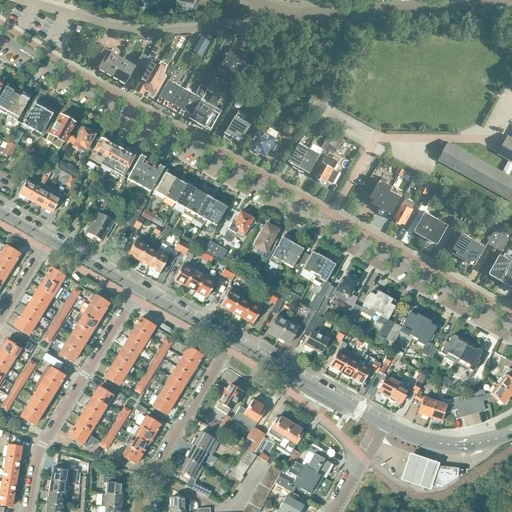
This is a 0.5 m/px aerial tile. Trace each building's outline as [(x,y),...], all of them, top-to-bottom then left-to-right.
[(145,0),(140,0),(139,12),(146,13),(148,1),(145,0)] [(201,36),(193,51),(202,56),(210,41),(201,36)] [(225,39),(220,48),(228,53),(231,48),(236,39),(225,39)] [(113,75),(122,58),(104,47),(104,46),(99,43),(93,54),(98,57),(103,60),(99,67),(113,75)] [(228,53),(221,66),(203,97),(217,105),(228,85),(238,90),(254,61),(231,48),(228,53)] [(144,93),(146,89),(160,64),(159,64),(161,61),(156,58),(157,54),(151,51),(148,56),(143,66),(149,69),(138,89),(144,93)] [(142,67),(143,66),(148,56),(142,53),(136,63),(142,67)] [(136,65),(122,58),(113,75),(127,83),(136,65)] [(168,64),(161,61),(159,64),(160,64),(146,89),(149,91),(146,95),(154,99),(156,95),(166,77),(162,75),(166,67),(168,64)] [(173,109),(185,88),(173,82),(176,76),(174,75),(172,77),(171,76),(169,80),(158,100),(173,109)] [(5,114),(18,91),(6,84),(0,95),(0,112),(5,114)] [(192,117),(202,100),(208,88),(201,84),(196,92),(198,93),(197,95),(194,100),(192,99),(183,114),(191,119),(192,117)] [(194,100),(197,95),(185,88),(173,109),(183,114),(192,99),(194,100)] [(29,97),(18,91),(5,114),(2,120),(6,122),(9,117),(16,121),(29,97)] [(321,100),(310,94),(302,108),(312,114),(319,103),(321,100)] [(269,103),(261,98),(253,112),(261,117),(269,103)] [(38,138),(40,134),(43,136),(50,124),(47,123),(54,109),(36,99),(22,124),(33,130),(31,134),(38,138)] [(221,111),(202,100),(192,117),(199,121),(198,123),(204,126),(211,129),(221,111)] [(326,107),(319,103),(312,114),(311,116),(319,121),(326,107)] [(59,115),(45,140),(42,139),(37,148),(40,150),(39,153),(44,156),(50,144),(59,149),(73,123),(72,119),(67,117),(64,118),(59,115)] [(241,141),(252,122),(246,119),(245,120),(236,115),(226,132),(224,137),(231,140),(233,136),(236,138),(241,141)] [(311,120),(307,127),(317,133),(321,126),(311,120)] [(294,131),(300,134),(304,127),(299,124),(294,131)] [(277,144),(281,138),(277,136),(279,133),(269,128),(268,130),(262,127),(261,129),(259,128),(249,146),(250,146),(249,148),(250,151),(254,153),(257,152),(258,150),(266,155),(270,149),(274,151),(277,145),(277,144)] [(87,128),(85,130),(82,128),(77,137),(73,135),(67,145),(72,147),(72,148),(77,151),(80,146),(86,150),(95,135),(92,133),(92,131),(87,128)] [(8,141),(2,153),(2,154),(9,158),(16,146),(23,134),(15,129),(13,133),(8,141)] [(335,136),(334,135),(322,156),(323,156),(318,163),(321,164),(315,175),(320,178),(320,180),(323,181),(325,180),(327,181),(328,179),(333,182),(339,172),(334,169),(338,161),(339,158),(334,155),(333,158),(328,155),(330,150),(335,153),(337,148),(340,150),(345,141),(347,138),(337,132),(335,136)] [(322,156),(334,135),(330,133),(325,141),(321,148),(313,144),(310,148),(298,170),(304,173),(306,170),(310,172),(320,154),(322,156)] [(511,136),(508,135),(499,153),(509,159),(502,172),(498,169),(497,169),(485,162),(484,162),(448,142),(445,148),(441,146),(437,152),(442,154),(439,160),(475,180),(511,200),(511,176),(508,175),(511,167),(511,136)] [(100,165),(111,145),(107,143),(109,141),(108,138),(103,136),(101,137),(89,159),(87,161),(99,167),(100,165)] [(298,170),(310,148),(300,142),(289,161),(294,163),(292,167),(298,170)] [(111,171),(124,147),(119,144),(117,145),(116,147),(111,145),(100,165),(111,171)] [(111,171),(109,175),(117,179),(119,175),(123,176),(134,157),(130,154),(131,152),(130,150),(124,147),(111,171)] [(22,175),(28,178),(39,157),(33,154),(22,175)] [(138,185),(149,165),(144,162),(146,158),(140,155),(138,159),(127,179),(138,185)] [(60,160),(56,167),(76,178),(80,171),(73,167),(73,166),(68,163),(67,164),(60,160)] [(150,192),(163,168),(159,166),(157,169),(149,165),(138,185),(150,192)] [(165,198),(175,179),(171,177),(173,174),(167,170),(155,192),(165,198)] [(100,176),(91,171),(88,177),(97,182),(100,176)] [(19,194),(30,200),(37,187),(39,184),(34,181),(32,184),(26,181),(27,178),(21,175),(16,185),(22,188),(19,194)] [(70,175),(65,184),(71,188),(76,178),(70,175)] [(175,203),(187,181),(181,178),(179,181),(175,179),(165,198),(175,203)] [(380,207),(390,190),(392,186),(381,179),(369,200),(380,207)] [(185,209),(195,190),(192,188),(194,185),(187,181),(175,203),(185,209)] [(425,182),(420,192),(426,195),(431,185),(425,182)] [(431,185),(428,192),(445,202),(449,195),(431,185)] [(30,200),(41,207),(48,193),(37,187),(30,200)] [(62,194),(50,188),(48,193),(41,207),(52,213),(59,199),(62,194)] [(193,219),(207,193),(201,189),(199,193),(195,190),(185,209),(183,214),(193,219)] [(396,193),(390,190),(380,207),(378,210),(390,217),(392,213),(401,196),(403,193),(398,191),(396,193)] [(206,220),(216,202),(212,200),(214,196),(207,193),(193,219),(203,225),(206,220)] [(406,198),(403,204),(395,218),(397,219),(396,222),(401,224),(403,222),(404,223),(412,209),(415,203),(406,198)] [(219,204),(216,202),(206,220),(209,222),(207,227),(214,231),(216,226),(228,204),(221,200),(219,204)] [(456,206),(465,211),(468,206),(459,201),(456,206)] [(135,209),(133,213),(139,216),(142,209),(138,207),(137,210),(135,209)] [(468,208),(466,213),(472,217),(474,212),(468,208)] [(113,209),(112,211),(107,219),(97,214),(94,219),(93,218),(90,224),(91,225),(87,233),(101,240),(111,222),(117,225),(122,215),(113,209)] [(141,216),(152,222),(155,215),(145,210),(141,216)] [(251,227),(255,221),(252,219),(253,218),(251,218),(251,216),(249,215),(247,215),(240,211),(233,223),(231,222),(222,238),(230,243),(235,235),(241,239),(244,235),(249,226),(251,227)] [(426,238),(437,218),(425,211),(415,230),(416,232),(426,238)] [(133,226),(139,216),(133,213),(128,223),(133,226)] [(155,215),(152,222),(161,227),(164,220),(155,215)] [(133,226),(133,227),(138,230),(141,225),(146,228),(149,222),(139,216),(133,226)] [(460,220),(455,217),(450,227),(455,230),(460,220)] [(449,225),(437,218),(426,238),(436,244),(439,243),(449,225)] [(266,225),(254,245),(264,251),(261,256),(267,260),(275,245),(270,243),(276,230),(275,229),(276,228),(268,224),(268,225),(266,225)] [(166,225),(163,229),(171,233),(173,229),(166,225)] [(161,229),(157,226),(153,233),(158,235),(161,229)] [(175,228),(171,234),(178,238),(182,232),(175,228)] [(495,247),(502,234),(495,230),(488,244),(495,247)] [(464,259),(475,239),(463,233),(453,251),(453,253),(464,259)] [(509,238),(502,234),(495,247),(502,251),(506,245),(509,238)] [(200,235),(195,243),(204,248),(208,240),(204,237),(200,235)] [(282,262),(292,243),(289,241),(290,239),(289,237),(285,235),(282,236),(271,256),(276,258),(273,263),(279,266),(282,262)] [(138,260),(148,242),(137,236),(127,254),(138,260)] [(179,252),(185,242),(179,239),(174,249),(179,252)] [(486,246),(475,239),(464,259),(474,265),(476,264),(486,246)] [(214,256),(221,260),(226,250),(210,241),(204,251),(214,256)] [(148,266),(156,252),(158,248),(148,242),(138,260),(148,266)] [(190,245),(185,242),(179,252),(184,255),(186,256),(173,280),(184,286),(194,268),(188,264),(193,255),(186,251),(190,245)] [(296,245),(292,243),(282,262),(292,267),(304,247),(303,245),(299,243),(297,243),(296,245)] [(0,254),(0,256),(13,265),(19,255),(5,246),(0,254)] [(158,248),(156,252),(148,266),(159,272),(169,254),(165,252),(158,248)] [(312,275),(322,257),(316,254),(315,254),(310,251),(305,249),(291,275),(297,278),(302,270),(307,272),(312,275)] [(491,274),(501,280),(511,261),(511,256),(505,253),(504,256),(500,254),(490,272),(491,274)] [(0,256),(0,269),(7,274),(13,265),(0,256)] [(329,261),(322,257),(312,275),(315,277),(313,280),(320,284),(322,283),(322,282),(324,282),(333,264),(328,261),(329,261)] [(511,261),(501,280),(511,286),(511,285),(511,261)] [(226,278),(231,268),(226,265),(221,275),(226,278)] [(44,278),(58,286),(64,277),(50,268),(44,278)] [(194,292),(204,274),(194,268),(184,286),(194,292)] [(236,271),(231,268),(226,278),(231,281),(236,271)] [(262,268),(260,272),(255,280),(260,283),(266,271),(262,268)] [(282,274),(283,272),(278,269),(268,287),(272,289),(275,284),(276,285),(283,274),(282,274)] [(342,278),(336,289),(335,288),(330,285),(324,296),(330,298),(332,294),(335,296),(334,296),(352,306),(356,300),(348,296),(357,279),(346,273),(343,279),(342,278)] [(215,280),(204,274),(194,292),(206,298),(215,280)] [(52,296),(58,286),(44,278),(39,288),(52,296)] [(250,278),(246,284),(251,286),(254,280),(250,278)] [(78,296),(81,291),(74,287),(71,291),(78,296)] [(32,297),(46,306),(52,296),(39,288),(32,297)] [(238,298),(241,294),(234,290),(230,288),(220,306),(230,312),(238,298)] [(375,311),(384,295),(374,289),(371,293),(369,292),(362,305),(363,306),(360,312),(371,318),(375,311)] [(275,290),(269,302),(274,305),(280,294),(275,290)] [(77,298),(78,296),(71,291),(70,294),(69,296),(75,300),(77,298)] [(300,297),(289,291),(285,297),(297,303),(300,297)] [(239,298),(238,298),(230,312),(241,318),(249,304),(248,303),(249,301),(246,300),(247,297),(241,294),(239,298)] [(285,297),(280,294),(271,311),(276,314),(285,297)] [(89,305),(102,314),(109,304),(95,295),(89,305)] [(394,301),(384,295),(375,311),(381,314),(380,315),(377,321),(383,325),(377,335),(385,340),(394,323),(386,319),(393,306),(392,305),(394,301)] [(73,304),(75,300),(69,296),(66,300),(73,304)] [(330,298),(324,296),(321,302),(326,305),(330,298)] [(32,297),(27,307),(40,316),(46,306),(32,297)] [(71,308),(73,304),(66,300),(64,304),(63,305),(70,309),(71,308)] [(251,300),(249,304),(241,318),(252,323),(262,306),(263,303),(259,301),(258,303),(251,300)] [(327,340),(316,334),(324,319),(320,316),(326,305),(321,302),(303,334),(308,337),(300,351),(309,356),(313,350),(320,354),(327,340)] [(67,313),(70,309),(63,305),(61,309),(67,313)] [(96,323),(102,314),(89,305),(85,311),(81,309),(79,313),(96,323)] [(40,316),(27,307),(20,317),(34,325),(40,316)] [(65,317),(67,313),(61,309),(58,313),(65,317)] [(304,331),(314,313),(309,310),(299,328),(304,331)] [(352,310),(346,321),(351,324),(357,313),(352,310)] [(413,337),(423,318),(410,311),(405,319),(403,318),(400,323),(402,325),(401,327),(394,323),(385,340),(393,344),(399,332),(407,336),(408,334),(413,337)] [(65,317),(58,313),(55,318),(62,322),(65,317)] [(96,323),(79,313),(73,322),(77,325),(90,333),(96,323)] [(278,339),(288,320),(277,314),(267,333),(278,339)] [(28,336),(34,325),(20,317),(14,327),(28,336)] [(62,322),(55,318),(53,322),(59,326),(62,322)] [(134,328),(148,336),(154,327),(140,318),(134,328)] [(436,326),(423,318),(413,337),(417,339),(417,341),(424,346),(420,353),(427,357),(434,345),(427,341),(428,339),(430,341),(433,335),(431,334),(436,326)] [(298,326),(288,320),(278,339),(288,344),(298,326)] [(59,327),(59,326),(53,322),(52,323),(50,326),(57,330),(59,327)] [(84,343),(90,333),(77,325),(71,334),(84,343)] [(57,330),(50,326),(47,331),(54,335),(57,330)] [(142,346),(148,336),(134,328),(128,338),(142,346)] [(341,328),(335,338),(340,341),(346,331),(341,328)] [(53,337),(54,335),(47,331),(46,333),(45,335),(51,339),(53,337)] [(65,344),(78,353),(84,343),(71,334),(65,344)] [(51,339),(45,335),(42,340),(48,344),(51,339)] [(455,364),(466,345),(457,340),(456,337),(453,335),(451,336),(447,343),(445,342),(443,346),(440,353),(445,356),(444,358),(455,364)] [(29,345),(18,338),(14,344),(26,351),(29,345)] [(136,356),(142,346),(128,338),(122,348),(136,356)] [(169,347),(172,342),(165,338),(163,343),(169,347)] [(0,350),(14,359),(20,349),(6,341),(0,350)] [(329,366),(340,372),(351,352),(344,349),(346,344),(342,342),(329,366)] [(169,347),(163,343),(161,346),(160,347),(167,351),(168,350),(169,347)] [(72,362),(78,353),(65,344),(59,354),(72,362)] [(466,345),(458,359),(469,366),(468,369),(473,372),(477,364),(478,364),(479,361),(477,359),(481,353),(481,351),(477,349),(475,350),(466,345)] [(164,355),(167,351),(160,347),(157,351),(164,355)] [(130,366),(136,356),(122,348),(116,358),(130,366)] [(181,358),(195,367),(202,356),(188,348),(181,358)] [(14,359),(0,350),(0,363),(8,368),(14,359)] [(164,355),(157,351),(155,355),(155,356),(162,360),(162,359),(164,355)] [(392,356),(400,361),(403,354),(398,351),(394,353),(392,356)] [(350,378),(364,354),(363,354),(361,358),(351,352),(340,372),(350,378)] [(376,373),(377,371),(381,363),(364,354),(350,378),(361,384),(369,369),(376,373)] [(392,357),(387,354),(377,371),(382,374),(392,357)] [(159,364),(162,360),(155,356),(152,360),(159,364)] [(124,376),(130,366),(116,358),(110,367),(124,376)] [(195,367),(181,358),(176,367),(190,376),(195,367)] [(33,368),(36,364),(29,360),(27,364),(33,368)] [(156,368),(159,364),(152,360),(149,364),(156,368)] [(33,368),(27,364),(25,366),(24,368),(31,373),(32,370),(33,368)] [(154,373),(156,368),(149,364),(147,369),(154,373)] [(118,386),(124,376),(110,367),(104,377),(118,386)] [(190,376),(176,367),(170,377),(184,385),(190,376)] [(28,377),(31,373),(24,368),(21,373),(28,377)] [(44,378),(58,386),(64,376),(50,368),(44,378)] [(154,373),(147,369),(144,373),(151,377),(154,373)] [(497,384),(510,396),(511,393),(511,380),(510,378),(511,374),(511,370),(509,369),(506,375),(497,384)] [(26,380),(28,377),(21,373),(20,376),(19,377),(25,381),(26,380)] [(150,378),(151,377),(144,373),(143,374),(142,377),(148,381),(150,378)] [(389,397),(397,382),(386,376),(377,391),(382,394),(382,396),(386,398),(388,397),(389,397)] [(443,385),(447,379),(442,376),(439,383),(443,385)] [(23,385),(25,381),(19,377),(16,381),(23,385)] [(148,381),(142,377),(139,382),(146,386),(148,381)] [(184,385),(170,377),(164,387),(178,395),(184,385)] [(58,386),(44,378),(38,387),(52,396),(58,386)] [(416,394),(417,394),(425,379),(422,378),(420,380),(418,379),(411,391),(416,394)] [(447,379),(443,385),(448,388),(452,381),(447,379)] [(23,385),(16,381),(13,386),(20,390),(23,385)] [(146,386),(139,382),(138,384),(136,386),(143,390),(144,388),(146,386)] [(408,389),(397,382),(389,397),(389,398),(389,400),(393,402),(395,401),(400,404),(408,389)] [(510,396),(497,384),(490,393),(485,395),(483,390),(476,392),(477,397),(481,396),(482,400),(494,397),(503,405),(510,396)] [(17,394),(20,390),(13,386),(11,390),(17,394)] [(143,390),(136,386),(134,391),(140,395),(143,390)] [(227,414),(240,392),(229,386),(216,407),(227,414)] [(52,396),(38,387),(32,397),(46,406),(52,396)] [(154,394),(158,397),(171,405),(178,395),(164,387),(160,392),(157,390),(154,394)] [(92,397),(105,406),(112,396),(98,388),(92,397)] [(17,394),(11,390),(8,394),(15,398),(17,394)] [(14,399),(15,398),(8,394),(8,395),(5,399),(12,403),(14,399)] [(423,397),(417,394),(416,394),(414,398),(421,402),(417,413),(429,417),(434,401),(423,397)] [(455,403),(462,401),(461,396),(453,398),(455,403),(446,406),(434,401),(429,417),(440,421),(444,412),(457,408),(455,403)] [(485,411),(482,400),(481,396),(477,397),(462,401),(455,403),(457,408),(459,418),(460,417),(484,411),(485,411)] [(32,397),(26,407),(40,415),(46,406),(32,397)] [(86,407),(100,415),(105,406),(92,397),(86,407)] [(165,415),(171,405),(158,397),(152,406),(165,415)] [(9,407),(12,403),(5,399),(3,403),(9,407)] [(244,441),(244,449),(247,450),(258,431),(253,428),(257,422),(256,422),(263,411),(260,409),(262,407),(252,400),(246,410),(240,406),(233,418),(252,430),(247,437),(246,437),(244,441)] [(6,412),(9,407),(3,403),(0,408),(6,412)] [(146,410),(137,404),(135,409),(144,414),(146,410)] [(128,415),(131,410),(124,406),(121,411),(128,415)] [(34,425),(40,415),(26,407),(20,417),(34,425)] [(100,415),(86,407),(80,417),(94,425),(100,415)] [(128,415),(121,411),(119,414),(119,415),(125,419),(126,418),(128,415)] [(15,418),(4,415),(2,422),(13,425),(15,418)] [(122,424),(125,419),(119,415),(116,420),(122,424)] [(226,415),(220,425),(216,432),(222,435),(232,419),(226,415)] [(139,426),(153,435),(159,425),(146,416),(139,426)] [(97,427),(94,425),(80,417),(74,427),(87,435),(91,429),(95,431),(97,427)] [(281,439),(290,424),(280,417),(278,420),(276,418),(269,428),(269,429),(268,431),(281,439)] [(120,428),(122,424),(116,420),(113,424),(120,428)] [(117,432),(120,428),(113,424),(110,428),(117,432)] [(301,430),(290,424),(281,439),(276,447),(290,455),(287,461),(293,464),(299,454),(293,450),(296,445),(302,434),(299,433),(301,430)] [(153,435),(139,426),(134,436),(147,445),(153,435)] [(76,444),(77,442),(86,448),(90,442),(96,446),(98,442),(87,435),(74,427),(68,436),(73,439),(72,441),(76,444)] [(117,432),(110,428),(108,433),(114,437),(117,432)] [(193,445),(206,452),(211,455),(218,443),(217,442),(221,435),(209,429),(205,435),(200,432),(193,445)] [(247,450),(252,454),(255,455),(266,439),(263,437),(264,435),(258,431),(247,450)] [(114,438),(114,437),(108,433),(107,433),(105,437),(112,441),(114,438)] [(112,441),(105,437),(104,436),(101,440),(103,441),(102,442),(109,446),(112,441)] [(141,454),(147,445),(134,436),(128,446),(141,454)] [(106,450),(109,446),(102,442),(100,446),(106,450)] [(306,467),(320,476),(323,478),(331,464),(322,458),(326,452),(310,443),(306,450),(313,455),(306,467)] [(6,457),(19,459),(21,447),(8,445),(6,457)] [(193,445),(186,458),(199,465),(206,452),(193,445)] [(135,464),(141,454),(128,446),(121,456),(135,464)] [(252,454),(247,450),(244,449),(240,454),(250,461),(254,455),(252,454)] [(250,461),(240,454),(237,459),(247,466),(250,461)] [(209,455),(207,460),(214,464),(217,459),(209,455)] [(438,465),(408,455),(399,482),(429,492),(438,465)] [(17,471),(19,459),(6,457),(4,469),(17,471)] [(203,468),(199,465),(186,458),(178,471),(184,474),(183,476),(189,479),(190,478),(192,479),(192,478),(196,480),(203,468)] [(247,466),(237,459),(234,464),(244,471),(247,466)] [(51,480),(66,483),(68,470),(67,470),(68,464),(57,462),(56,468),(53,468),(51,480)] [(244,471),(234,464),(230,469),(240,476),(244,471)] [(269,470),(278,476),(281,471),(271,465),(269,470)] [(310,494),(320,476),(306,467),(303,465),(292,483),(278,476),(276,480),(274,483),(284,488),(293,493),(296,486),(310,494)] [(439,466),(438,466),(435,466),(430,482),(429,482),(429,483),(430,484),(430,483),(442,487),(457,477),(458,468),(439,466)] [(17,471),(4,469),(2,476),(0,475),(0,480),(2,481),(15,483),(17,471)] [(240,476),(230,469),(232,470),(229,474),(239,481),(242,477),(240,476)] [(276,480),(278,476),(269,470),(266,475),(276,480)] [(239,481),(229,474),(225,480),(235,486),(239,481)] [(273,484),(274,483),(276,480),(266,475),(264,479),(273,484)] [(105,495),(121,496),(122,484),(114,483),(114,478),(102,477),(102,483),(106,483),(105,495)] [(273,484),(264,479),(261,484),(271,489),(273,484)] [(66,483),(51,480),(49,492),(64,495),(66,483)] [(15,483),(2,481),(0,490),(0,492),(13,495),(15,483)] [(194,483),(191,488),(208,497),(210,491),(194,483)] [(271,489),(261,484),(260,483),(257,488),(268,494),(271,489)] [(257,488),(254,493),(266,499),(268,494),(257,488)] [(278,510),(282,511),(299,511),(303,505),(290,498),(293,493),(284,488),(281,494),(286,496),(278,510)] [(0,504),(11,507),(13,495),(0,492),(0,504)] [(64,495),(49,492),(47,504),(62,506),(64,495)] [(263,504),(266,499),(254,493),(252,498),(263,504)] [(121,496),(105,495),(101,494),(100,506),(104,506),(104,507),(120,508),(121,496)] [(169,511),(184,511),(184,498),(170,498),(170,506),(169,506),(169,511)] [(263,504),(252,498),(249,502),(260,509),(263,504)] [(258,511),(260,509),(249,502),(246,507),(255,511),(258,511)]
